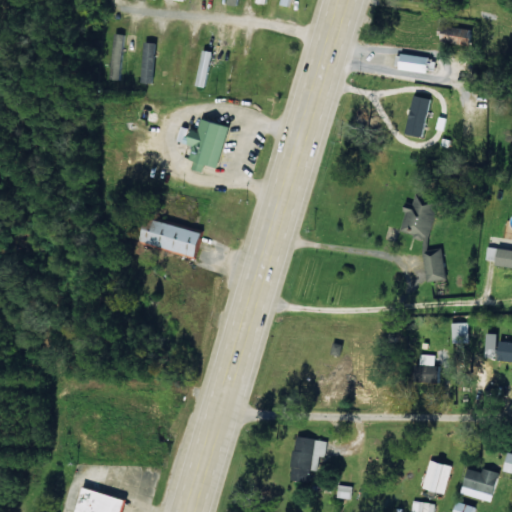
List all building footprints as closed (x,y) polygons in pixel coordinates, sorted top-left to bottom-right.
[(441,41),(474,44),(476,28),(443,25),(441,41)] [(198,84),(208,86),(215,50),(205,48),(198,84)] [(226,85),(237,86),(241,52),(231,51),(226,85)] [(432,71),(432,55),(401,54),(400,70),(432,71)] [(408,133),(425,137),(433,98),(416,94),(408,133)] [(193,158),(222,165),(232,124),(202,117),(195,144),(196,144),(193,158)] [(450,278),(445,248),(430,250),(441,199),(418,194),(413,195),(405,232),(428,237),(426,249),(431,281),(450,278)] [(207,232),(152,216),(145,240),(178,250),(177,253),(199,260),(207,232)] [(511,248),(489,246),(488,259),(496,260),(496,265),(511,266),(511,248)] [(472,322),(455,322),(456,342),(472,342),(472,322)] [(502,359),(511,360),(511,340),(505,340),(502,359)] [(440,382),(441,355),(421,354),(420,381),(440,382)] [(293,479),(312,482),(313,471),(320,471),(322,456),(327,456),(329,440),(298,436),(293,479)] [(453,464),(430,459),(425,489),(448,493),(453,464)] [(471,468),(466,486),(497,494),(503,472),(487,467),(485,472),(471,468)] [(354,486),(340,484),(339,497),(353,499),(354,486)] [(76,511),(126,511),(131,499),(85,485),(76,511)] [(477,511),(479,505),(459,502),(457,511),(477,511)]
